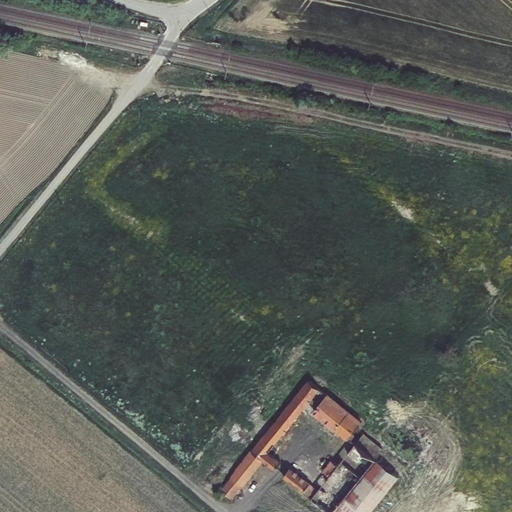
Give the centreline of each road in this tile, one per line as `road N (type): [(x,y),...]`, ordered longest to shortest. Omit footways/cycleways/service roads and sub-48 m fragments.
road 1 (track): [(511,158),(227,95),(132,89)]
road 2 (unclassified): [(188,14),(0,249)]
road 3 (unclassified): [(223,511),(0,324)]
